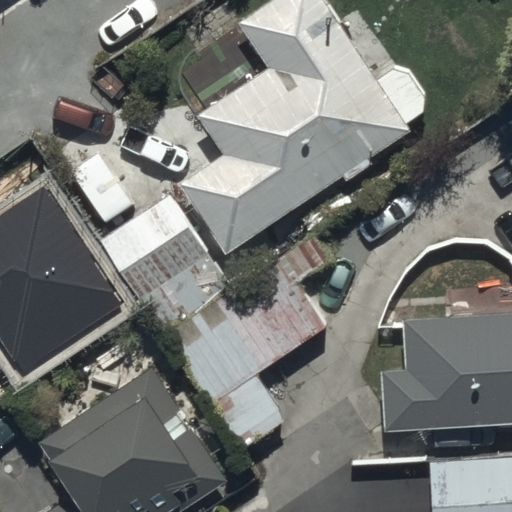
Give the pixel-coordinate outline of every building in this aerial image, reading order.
[(197,109),(223,147),(180,176),(226,244),(412,121),(366,52),(340,14),(330,0),(251,0),(235,11),(269,61),(197,109)] [(171,187),(101,234),(164,327),(234,280),(171,187)] [(234,280),(164,327),(212,399),(242,443),(289,412),(259,368),(329,321),(281,249),(234,280)] [(86,329),(53,278),(27,295),(60,346),(86,329)] [(385,421),(511,414),(511,303),(404,309),(406,361),(383,362),(385,421)] [(0,392),(26,376),(0,335),(0,392)] [(38,435),(73,488),(36,511),(174,511),(230,475),(152,359),(38,435)] [(432,511),(511,511),(511,448),(429,453),(432,511)]
